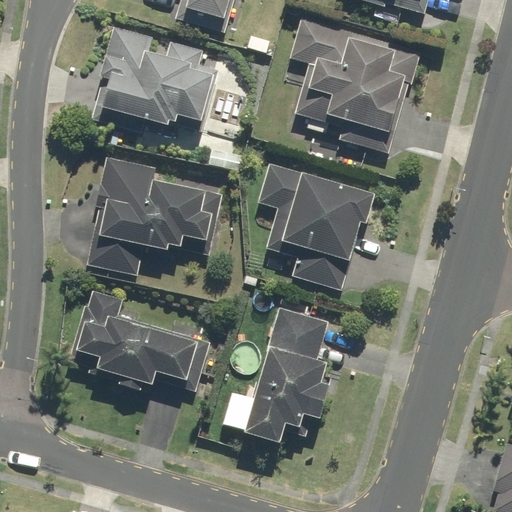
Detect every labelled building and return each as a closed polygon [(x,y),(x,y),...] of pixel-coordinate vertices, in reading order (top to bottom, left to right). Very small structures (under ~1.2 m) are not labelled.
[(181,0),(176,19),(228,33),(237,0),(181,0)] [(362,0),(426,17),(430,0),(362,0)] [(422,51),(304,17),(292,58),(311,63),(296,116),(344,130),(341,141),(392,155),(422,51)] [(157,36),(115,26),(94,120),(145,131),(148,121),(174,127),(175,121),(182,122),(183,115),(209,121),(222,67),(201,62),(205,49),(171,41),(168,55),(153,51),(157,36)] [(246,152),(215,144),(209,169),(240,177),(246,152)] [(159,166),(109,157),(89,267),(139,276),(145,245),(213,258),(225,190),(157,178),(159,166)] [(379,194),(271,163),(259,203),(279,209),(267,251),(299,260),(294,278),(343,293),(364,222),(370,224),(379,194)] [(264,268),(240,267),(240,291),(263,292),(264,268)] [(126,298),(92,289),(71,362),(122,376),(120,384),(145,391),(147,383),(156,386),(157,382),(198,393),(213,342),(121,315),(126,298)] [(330,320),(282,307),(248,431),(286,441),(291,423),(305,427),(309,415),(326,420),(336,385),(324,382),(330,362),(320,359),(330,320)] [(511,511),(511,443),(508,443),(496,492),(502,493),(496,511),(511,511)]
